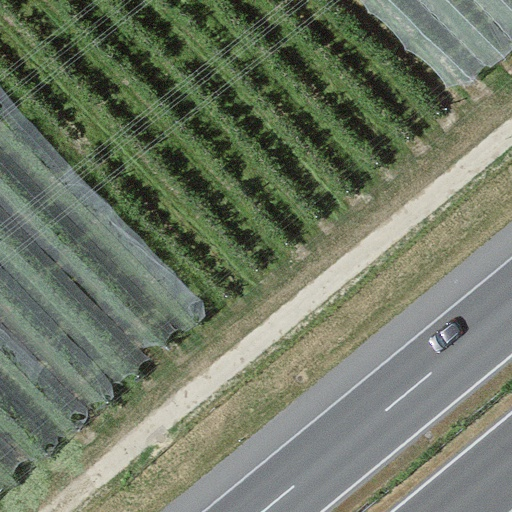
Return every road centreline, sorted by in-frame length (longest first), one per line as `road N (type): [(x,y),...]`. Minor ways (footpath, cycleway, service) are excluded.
road 1 (track): [(511,135),(59,511)]
road 2 (motorway): [(511,308),(265,511)]
